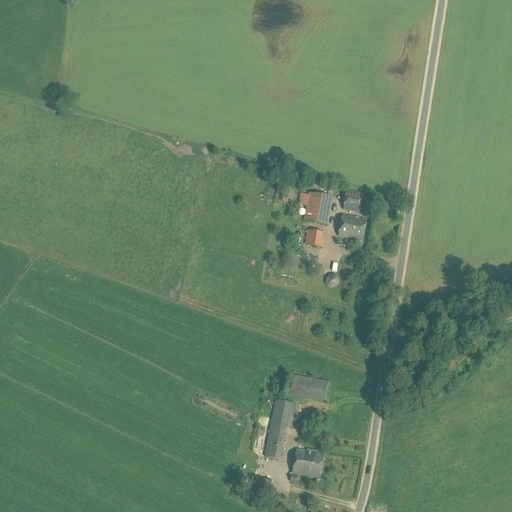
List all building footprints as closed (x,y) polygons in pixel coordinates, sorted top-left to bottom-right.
[(360,214),(363,194),(347,191),(343,211),(360,214)] [(328,226),(334,198),(309,193),(303,221),(328,226)] [(363,242),(367,220),(343,216),(339,237),(363,242)] [(320,249),(323,233),(308,231),(305,246),(320,249)] [(403,249),(401,236),(388,238),(390,251),(403,249)] [(337,283),(337,281),(336,279),(334,278),(332,278),(330,278),(328,279),(327,281),(326,283),(326,285),(327,287),(329,288),(331,289),(333,288),(335,287),(337,285),(337,283)] [(324,402),(328,383),(293,376),(289,395),(324,402)] [(290,429),(294,404),(275,401),(265,458),(281,461),(287,428),(290,429)] [(308,452),(297,450),(291,483),(297,484),(298,476),(320,479),(324,455),(318,454),(318,453),(308,451),(308,452)] [(270,497),(273,482),(253,478),(250,493),(270,497)]
